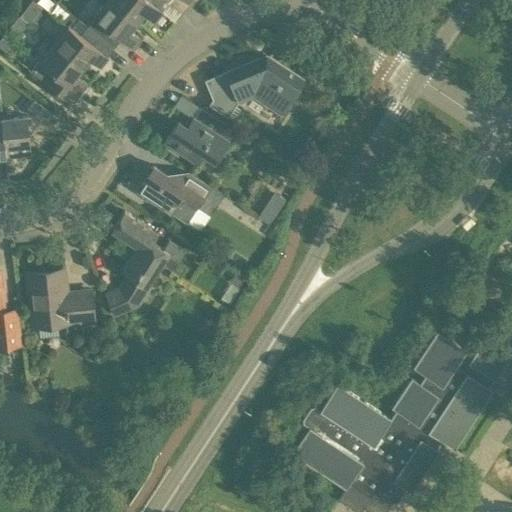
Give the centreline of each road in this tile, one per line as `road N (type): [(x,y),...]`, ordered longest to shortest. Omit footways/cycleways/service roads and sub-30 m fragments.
road 1 (residential): [(311,9),(257,12),(200,38),(153,81),(69,200),(0,224)]
road 2 (tertiary): [(293,309),(436,220),(500,130)]
road 3 (tertiary): [(416,73),(313,257),(293,309)]
road 4 (tertiary): [(160,511),(293,309)]
road 5 (residential): [(416,73),(311,9)]
